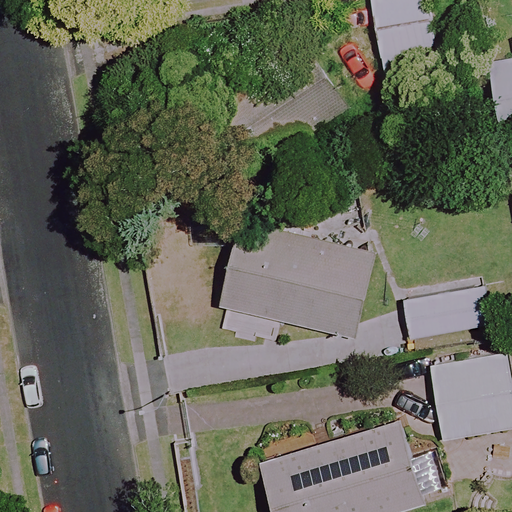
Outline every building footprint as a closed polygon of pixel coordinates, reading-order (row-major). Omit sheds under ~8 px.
[(436,44),(427,0),(371,0),(388,91),(471,76),(464,39),(436,44)] [(309,33),(226,86),(269,155),(352,102),(309,33)] [(511,145),(511,58),(490,62),(504,146),(511,145)] [(374,251),(243,221),(224,305),(355,335),(374,251)] [(490,324),(484,285),(403,298),(409,337),(490,324)] [(511,426),(511,397),(504,355),(431,368),(444,439),(511,426)] [(394,511),(423,504),(399,419),(261,457),(275,511),(394,511)]
